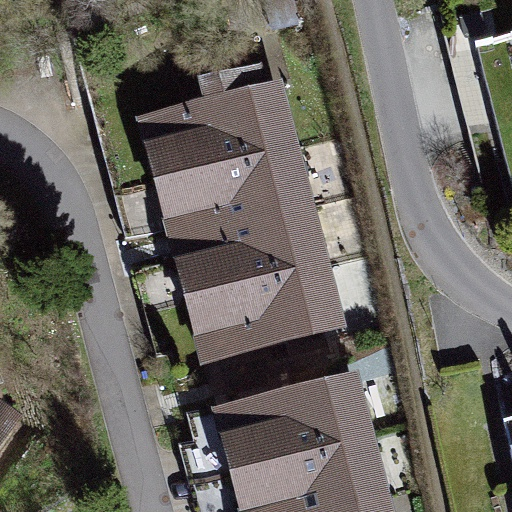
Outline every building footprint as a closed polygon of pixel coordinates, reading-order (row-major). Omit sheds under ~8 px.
[(511,37),(477,47),(499,131),(511,127),(511,37)] [(212,109),(157,123),(172,182),(293,151),(278,92),(264,96),(258,74),(206,88),(212,109)] [(293,151),(172,182),(188,241),(309,210),(293,151)] [(309,210),(188,241),(203,300),(324,269),(309,210)] [(324,269),(203,300),(219,359),(340,328),(324,269)] [(354,383),(232,414),(248,473),(369,441),(354,383)] [(0,442),(10,428),(0,420),(0,442)] [(369,441),(248,473),(258,511),(337,511),(384,500),(369,441)] [(387,511),(384,500),(337,511),(387,511)]
